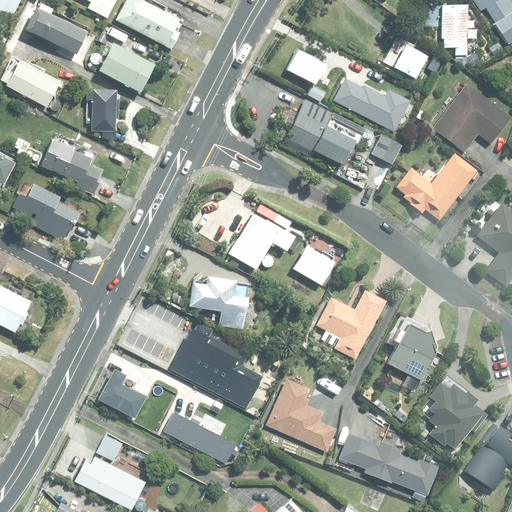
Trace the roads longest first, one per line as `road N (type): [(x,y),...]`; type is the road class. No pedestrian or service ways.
road 1 (residential): [(511,332),(361,220),(303,189)]
road 2 (primary): [(0,496),(110,293)]
road 3 (primary): [(110,293),(187,146)]
road 4 (primary): [(200,124),(266,0)]
road 5 (residential): [(303,189),(187,146)]
road 6 (residential): [(0,237),(110,293)]
road 7 (residential): [(200,124),(303,189)]
